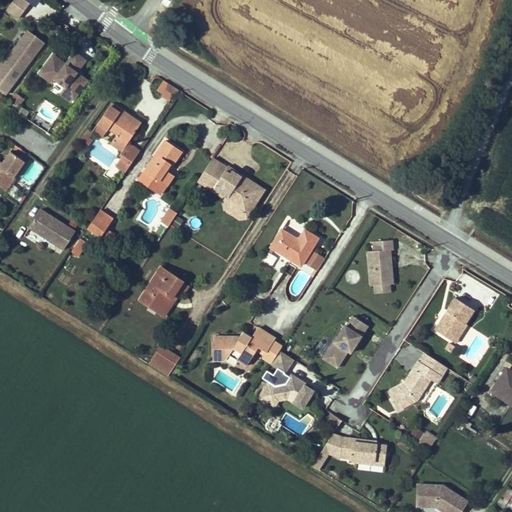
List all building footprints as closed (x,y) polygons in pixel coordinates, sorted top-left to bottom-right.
[(37,26),(51,7),(41,0),(13,0),(5,11),(20,22),(24,16),(37,26)] [(0,67),(0,90),(11,96),(42,39),(21,28),(0,67)] [(66,62),(52,52),(35,75),(74,102),(89,80),(78,73),(87,60),(74,51),(66,62)] [(155,91),(170,101),(178,89),(163,80),(155,91)] [(15,94),(11,103),(20,106),(23,97),(15,94)] [(139,151),(127,143),(138,127),(125,118),(128,115),(111,104),(97,124),(107,131),(109,129),(117,134),(111,143),(122,151),(119,155),(121,157),(115,165),(125,172),(139,151)] [(128,115),(125,118),(138,127),(141,123),(128,115)] [(102,139),(110,143),(114,134),(106,131),(102,139)] [(165,140),(144,171),(166,186),(173,175),(167,171),(165,170),(168,165),(170,167),(181,151),(165,140)] [(0,185),(6,190),(15,177),(14,176),(25,161),(11,150),(3,162),(0,166),(0,185)] [(220,163),(212,158),(198,181),(205,186),(220,163)] [(205,186),(224,198),(229,197),(214,187),(225,170),(232,169),(220,163),(205,186)] [(239,180),(242,176),(232,169),(225,170),(214,187),(229,197),(230,195),(232,196),(233,206),(241,212),(251,210),(255,204),(257,191),(247,185),(239,180)] [(160,195),(166,186),(144,171),(138,180),(160,195)] [(264,190),(242,176),(239,180),(247,185),(257,191),(255,204),(264,190)] [(233,206),(232,196),(230,195),(229,197),(224,198),(226,211),(237,218),(246,217),(251,210),(241,212),(233,206)] [(27,227),(42,236),(44,233),(56,241),(66,226),(39,209),(27,227)] [(106,229),(113,219),(100,210),(88,227),(101,236),(106,229)] [(167,227),(176,214),(169,210),(161,223),(167,227)] [(176,215),(170,225),(178,230),(184,220),(176,215)] [(63,250),(75,232),(66,226),(56,241),(54,244),(63,250)] [(106,229),(101,236),(107,240),(112,233),(106,229)] [(296,238),(282,229),(271,247),(301,265),(318,238),(305,230),(300,238),(296,238)] [(54,244),(56,241),(44,233),(42,236),(54,244)] [(80,238),(77,243),(82,247),(86,242),(80,238)] [(373,250),(368,251),(370,285),(374,285),(389,284),(393,283),(392,275),(389,275),(388,263),(391,263),(390,249),(392,249),(391,239),(373,241),(373,250)] [(71,252),(76,256),(82,247),(77,243),(71,252)] [(272,266),(276,257),(267,253),(263,261),(272,266)] [(317,269),(324,258),(317,253),(310,265),(317,269)] [(182,281),(160,267),(140,299),(158,312),(169,296),(171,297),(176,290),(182,281)] [(390,291),(389,284),(374,285),(375,292),(390,291)] [(171,297),(169,296),(158,312),(164,316),(179,292),(176,290),(171,297)] [(474,309),(454,297),(434,329),(451,340),(457,331),(461,333),(467,324),(465,323),(474,309)] [(352,349),(367,326),(352,316),(346,327),(344,325),(322,359),(336,368),(347,351),(349,347),(352,349)] [(246,366),(256,350),(258,347),(265,351),(264,354),(262,357),(271,363),(280,350),(282,346),(273,340),(275,338),(257,327),(251,337),(242,332),(239,337),(212,336),(213,359),(226,359),(229,355),(246,366)] [(461,333),(457,331),(451,340),(455,343),(461,333)] [(449,343),(445,349),(452,353),(455,347),(449,343)] [(149,364),(168,376),(180,357),(161,345),(149,364)] [(282,370),(291,357),(280,350),(271,363),(282,370)] [(435,371),(441,376),(447,367),(426,354),(420,362),(435,371)] [(418,360),(403,384),(406,386),(420,362),(418,360)] [(417,399),(430,379),(435,371),(420,362),(406,386),(403,384),(388,391),(397,410),(417,399)] [(219,363),(210,381),(236,395),(246,376),(219,363)] [(492,390),(511,403),(511,372),(506,369),(492,390)] [(436,383),(441,376),(435,371),(430,379),(436,383)] [(273,385),(267,381),(257,397),(273,406),(276,400),(287,398),(302,407),(312,391),(302,385),(302,382),(290,374),(285,383),(273,385)] [(331,427),(335,430),(341,420),(332,414),(329,419),(331,427)] [(274,431),(279,424),(277,423),(278,421),(271,417),(267,418),(263,424),(264,428),(269,431),(274,431)] [(334,431),(314,463),(320,467),(330,451),(339,457),(342,436),(334,431)] [(419,441),(429,447),(435,438),(430,435),(428,438),(423,435),(419,441)] [(351,462),(360,463),(360,459),(384,462),(385,445),(376,444),(353,441),(353,438),(342,436),(339,457),(351,458),(351,462)] [(461,511),(468,502),(450,491),(449,494),(442,489),(442,486),(416,485),(416,506),(435,507),(443,511),(461,511)] [(497,502),(503,505),(511,493),(511,491),(506,488),(497,502)] [(511,508),(511,494),(511,493),(503,505),(511,510),(511,508)]
